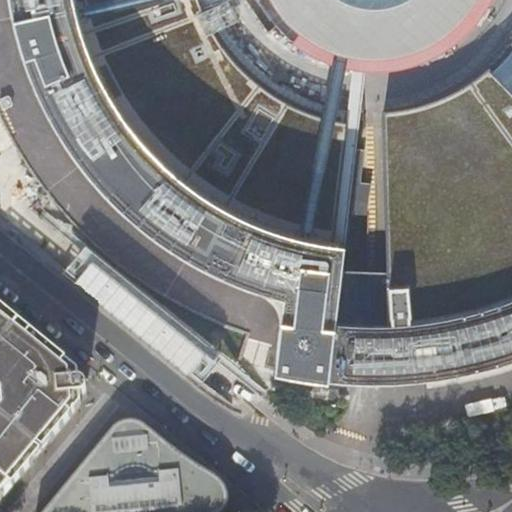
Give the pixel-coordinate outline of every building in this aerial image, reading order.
[(511,0),(11,0),(13,6),(18,31),(25,55),(34,78),(44,101),(56,123),(69,144),(84,164),(100,183),(117,201),(135,218),(155,234),(175,248),(197,261),(219,272),(242,282),(266,290),(290,296),(285,321),(275,368),(309,375),(327,377),(338,378),(367,379),(395,379),(424,377),(452,372),(480,366),(508,358),(511,356),(511,0)] [(19,324),(0,308),(0,326),(10,334),(19,324)] [(56,433),(78,406),(78,398),(81,397),(83,395),(84,393),(85,389),(84,384),(80,381),(77,380),(77,374),(66,365),(67,363),(43,344),(19,324),(10,334),(0,346),(0,502),(9,491),(35,459),(56,433)] [(0,346),(10,334),(0,326),(0,346)] [(51,505),(44,511),(225,511),(227,510),(227,507),(228,504),(227,499),(226,494),(223,492),(211,482),(188,463),(149,431),(139,423),(131,422),(117,425),(99,446),(79,470),(51,505)]
